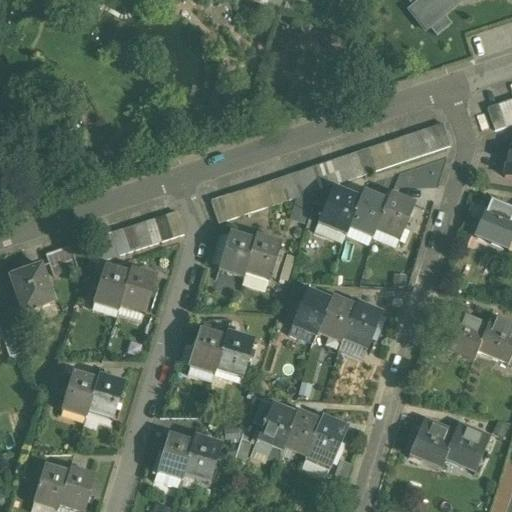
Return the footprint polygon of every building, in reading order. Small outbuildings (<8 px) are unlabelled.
[(451,0),(425,0),(426,0),(425,0),(408,0),(406,3),(412,11),(408,14),(425,34),(429,31),(436,39),(449,29),(442,20),(458,7),(451,0)] [(511,126),(511,105),(511,102),(499,106),(506,128),(511,126)] [(499,106),(487,110),(495,132),(506,128),(499,106)] [(442,125),(431,129),(439,151),(450,148),(442,125)] [(431,129),(420,132),(428,155),(439,151),(431,129)] [(420,132),(410,136),(417,159),(428,155),(420,132)] [(410,136),(399,140),(407,162),(417,159),(410,136)] [(399,140),(388,143),(396,166),(407,162),(399,140)] [(388,143),(378,147),(385,170),(396,166),(388,143)] [(378,147),(367,151),(375,173),(385,170),(378,147)] [(375,173),(367,151),(356,154),(364,177),(375,173)] [(364,177),(356,154),(345,158),(353,181),(364,177)] [(345,158),(335,162),(342,184),(353,181),(345,158)] [(342,184),(335,162),(324,165),(331,188),(342,184)] [(331,188),(324,165),(307,171),(315,193),(331,188)] [(315,193),(307,171),(296,175),(304,197),(315,193)] [(296,175),(285,178),(293,200),(304,197),(296,175)] [(293,200),(285,178),(275,182),(283,204),(293,200)] [(275,182),(264,185),(272,207),(272,208),(283,204),(275,182)] [(264,185),(253,189),(261,211),(272,207),(264,185)] [(261,211),(253,189),(243,192),(250,214),(261,211)] [(359,203),(331,191),(319,221),(347,233),(350,225),(359,203)] [(250,214),(243,192),(232,196),(240,218),(250,214)] [(240,218),(232,196),(221,199),(229,222),(240,218)] [(386,205),(362,196),(359,203),(350,225),(373,236),(376,228),(386,205)] [(386,205),(376,228),(401,238),(413,208),(389,198),(386,205)] [(221,199),(210,203),(218,225),(229,222),(221,199)] [(503,208),(490,203),(475,238),(506,251),(510,243),(511,237),(511,213),(502,210),(503,208)] [(175,214),(164,218),(171,240),(183,236),(175,214)] [(164,218),(153,221),(161,244),(171,240),(164,218)] [(153,221),(142,225),(150,247),(161,244),(153,221)] [(347,233),(319,221),(316,227),(317,227),(314,234),(341,246),(347,233)] [(150,247),(142,225),(132,228),(139,251),(150,247)] [(132,228),(121,232),(129,254),(139,251),(132,228)] [(121,232),(110,235),(118,258),(129,254),(121,232)] [(110,235),(94,240),(89,257),(105,262),(118,258),(110,235)] [(254,244),(228,236),(218,269),(244,277),(254,244)] [(280,247),(255,239),(254,244),(244,277),(269,284),(280,247)] [(69,249),(45,258),(52,278),(76,269),(69,249)] [(40,268),(8,280),(18,308),(21,317),(22,317),(53,305),(40,268)] [(244,277),(218,269),(217,274),(242,282),(244,277)] [(128,277),(103,270),(92,307),(117,315),(118,311),(128,277)] [(155,280),(130,273),(128,277),(118,311),(143,318),(155,280)] [(242,282),(217,274),(212,290),(237,298),(242,282)] [(329,305),(305,295),(293,325),(317,335),(318,331),(329,305)] [(355,311),(331,302),(329,305),(318,331),(342,342),(343,338),(355,311)] [(380,318),(356,307),(355,311),(343,338),(367,348),(380,318)] [(18,308),(6,312),(13,332),(26,327),(22,317),(21,317),(18,308)] [(6,312),(0,314),(0,333),(1,336),(9,360),(21,356),(13,332),(6,312)] [(468,320),(456,315),(441,350),(472,363),(476,354),(486,329),(468,321),(468,320)] [(508,328),(490,321),(486,329),(476,354),(507,368),(511,355),(511,328),(508,327),(508,328)] [(224,341),(199,333),(188,371),(213,379),(214,374),(224,341)] [(252,344),(226,336),(224,341),(214,374),(241,382),(252,344)] [(71,376),(59,414),(84,422),(86,417),(96,384),(71,376)] [(123,387),(97,379),(96,384),(86,417),(111,424),(123,387)] [(295,420),(271,409),(258,439),(282,450),(284,446),(295,420)] [(320,426),(296,416),(295,420),(284,446),(307,456),(309,452),(320,426)] [(346,433),(321,422),(320,426),(309,452),(333,463),(346,433)] [(437,429),(423,423),(408,458),(439,471),(443,463),(454,437),(437,430),(437,429)] [(476,436),(457,429),(454,437),(443,463),(474,476),(489,441),(476,435),(476,436)] [(192,446),(167,439),(157,471),(182,479),(192,446)] [(219,449),(194,442),(192,446),(182,479),(182,480),(207,487),(219,449)] [(67,478),(43,470),(31,508),(44,511),(56,511),(58,510),(67,478)] [(182,479),(157,471),(156,477),(181,484),(182,480),(182,479)] [(84,511),(94,481),(69,473),(67,478),(58,510),(64,511),(84,511)] [(181,484),(156,477),(151,492),(176,499),(181,484)]
